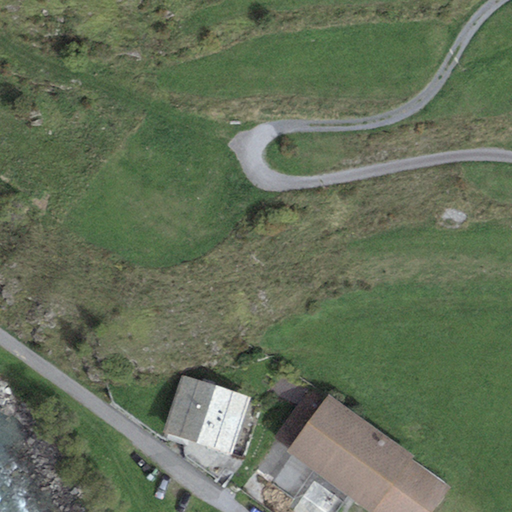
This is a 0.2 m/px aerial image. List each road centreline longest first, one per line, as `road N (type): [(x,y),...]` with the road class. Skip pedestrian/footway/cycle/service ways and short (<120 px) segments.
road 1 (track): [(498,0),(478,16),(425,95),(403,111),(375,121),(282,125),(263,133),(251,153),(262,176),(297,183),(457,157),(511,162)]
road 2 (track): [(165,458),(0,333)]
